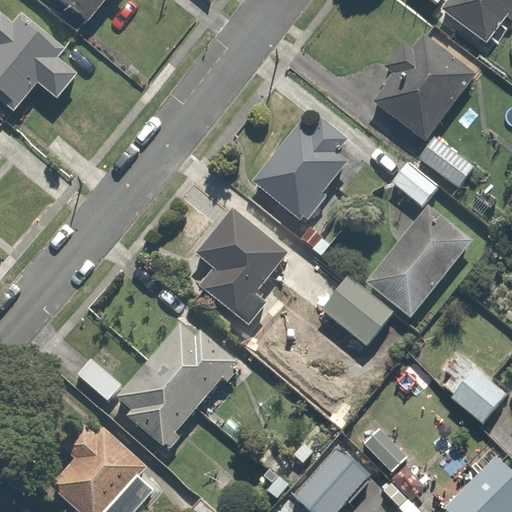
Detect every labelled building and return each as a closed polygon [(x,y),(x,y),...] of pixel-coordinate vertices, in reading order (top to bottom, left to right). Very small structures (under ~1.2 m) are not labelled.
[(56,0),(83,24),(105,0),(56,0)] [(511,0),(447,0),(438,12),(484,46),(511,8),(511,0)] [(0,105),(12,116),(37,87),(57,104),(78,79),(58,62),(68,51),(24,13),(15,23),(1,11),(0,13),(0,105)] [(381,73),(392,81),(372,105),(423,145),(482,70),(431,31),(416,49),(416,50),(405,42),(381,73)] [(303,119),(251,185),(300,224),(352,157),(303,119)] [(438,133),(417,159),(456,191),(477,165),(438,133)] [(409,163),(391,185),(421,210),(439,189),(409,163)] [(287,254),(234,209),(192,258),(209,272),(195,289),(245,332),(276,296),(261,284),(287,254)] [(363,283),(406,319),(467,246),(424,211),(363,283)] [(312,227),(300,242),(322,259),(333,245),(312,227)] [(346,277),(318,312),(366,350),(394,316),(346,277)] [(164,455),(242,364),(188,317),(117,401),(131,413),(124,420),(164,455)] [(432,381),(485,427),(511,396),(511,393),(460,349),(432,381)] [(370,354),(357,370),(375,385),(388,369),(370,354)] [(89,359),(74,378),(109,406),(125,387),(89,359)] [(329,383),(313,400),(329,414),(345,396),(329,383)] [(59,451),(73,464),(50,490),(75,511),(106,511),(145,469),(102,431),(95,439),(81,426),(59,451)] [(383,430),(363,450),(390,476),(410,457),(383,430)] [(292,497),(307,511),(331,511),(369,474),(341,446),(292,497)] [(440,510),(442,511),(511,511),(511,473),(496,457),(440,510)] [(269,465),(255,480),(277,500),(291,486),(269,465)] [(31,511),(0,483),(0,511),(31,511)] [(215,511),(200,499),(188,511),(215,511)]
